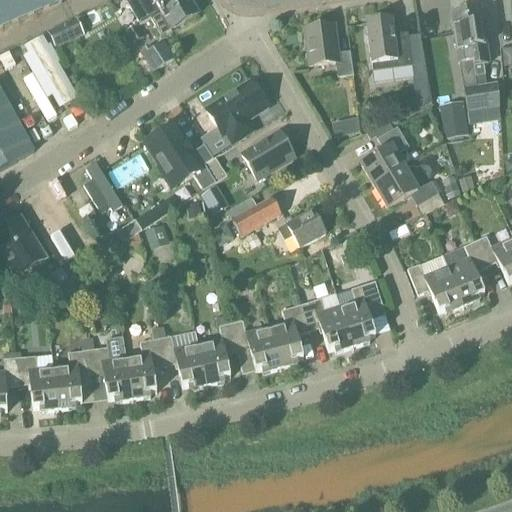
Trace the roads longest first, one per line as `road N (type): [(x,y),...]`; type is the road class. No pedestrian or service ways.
road 1 (residential): [(0,448),(195,422),(412,362)]
road 2 (residential): [(412,362),(387,271),(247,38)]
road 3 (residential): [(0,189),(247,38)]
